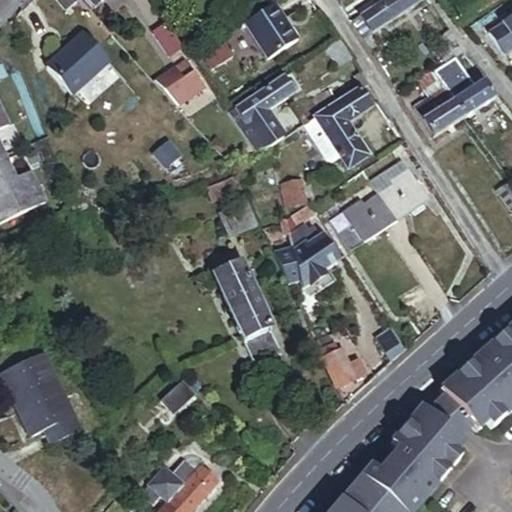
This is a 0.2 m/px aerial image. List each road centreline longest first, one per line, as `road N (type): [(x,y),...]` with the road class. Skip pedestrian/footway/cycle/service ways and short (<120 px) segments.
road 1 (residential): [(323,0),(508,287)]
road 2 (residential): [(282,511),(343,439),(508,287)]
